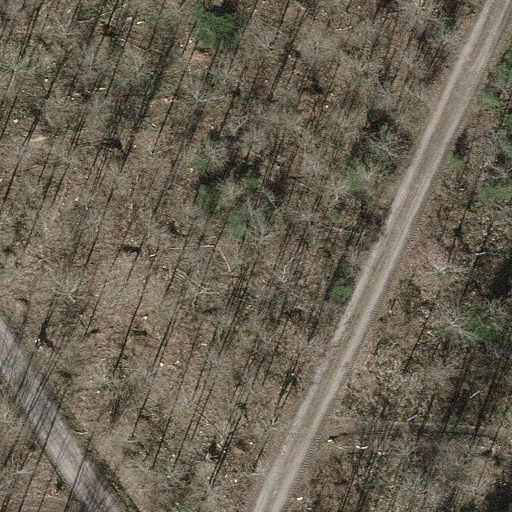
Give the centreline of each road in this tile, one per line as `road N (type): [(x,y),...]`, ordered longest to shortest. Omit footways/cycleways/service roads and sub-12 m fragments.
road 1 (track): [(503,0),(269,511)]
road 2 (track): [(108,511),(0,335)]
